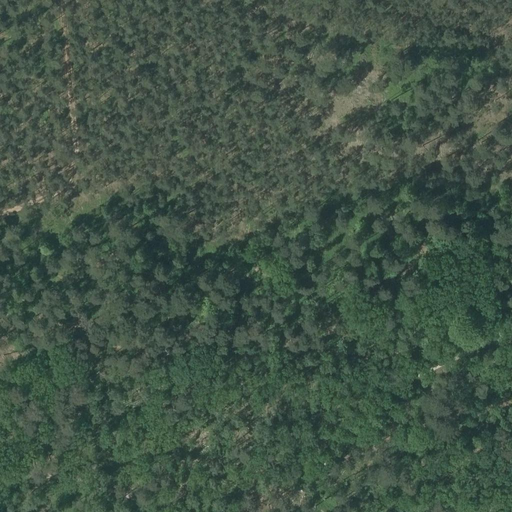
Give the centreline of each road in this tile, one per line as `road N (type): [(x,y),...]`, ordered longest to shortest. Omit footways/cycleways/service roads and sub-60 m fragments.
road 1 (track): [(0,216),(66,182),(73,162),(62,0)]
road 2 (track): [(0,511),(42,505),(188,511)]
